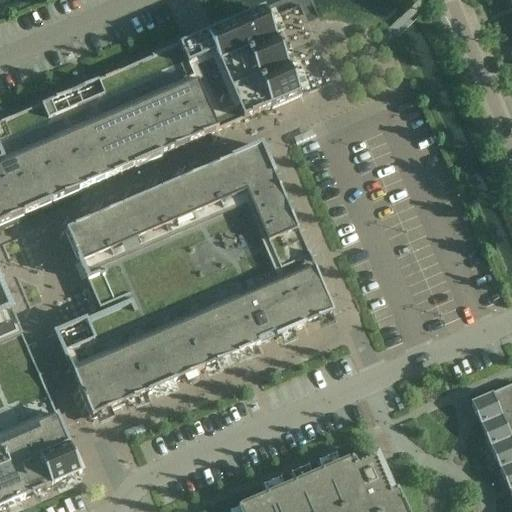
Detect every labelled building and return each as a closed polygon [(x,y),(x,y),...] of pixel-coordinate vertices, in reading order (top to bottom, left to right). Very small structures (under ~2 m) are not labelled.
[(0,124),(0,227),(301,98),(264,11),(0,124)] [(102,316),(55,336),(92,421),(96,419),(260,348),(259,346),(275,340),(276,342),(334,317),(267,161),(261,149),(94,221),(94,220),(64,233),(77,262),(78,262),(99,312),(100,312),(102,316)] [(0,511),(81,477),(0,287),(0,511)] [(511,386),(471,404),(480,427),(511,412),(511,386)] [(511,439),(511,412),(480,427),(490,449),(511,439)] [(511,439),(490,449),(499,471),(511,465),(511,439)] [(404,511),(380,453),(243,511),(404,511)] [(509,494),(511,492),(511,465),(499,471),(509,494)]
